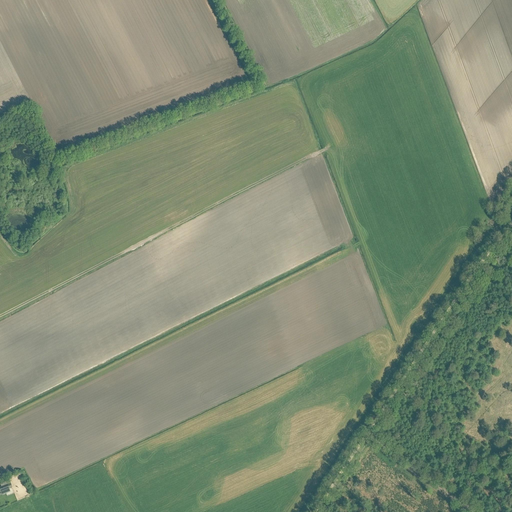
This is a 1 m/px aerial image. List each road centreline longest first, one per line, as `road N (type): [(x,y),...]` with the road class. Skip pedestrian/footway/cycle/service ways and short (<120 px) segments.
road 1 (track): [(0,315),(327,147)]
road 2 (track): [(365,435),(511,223)]
